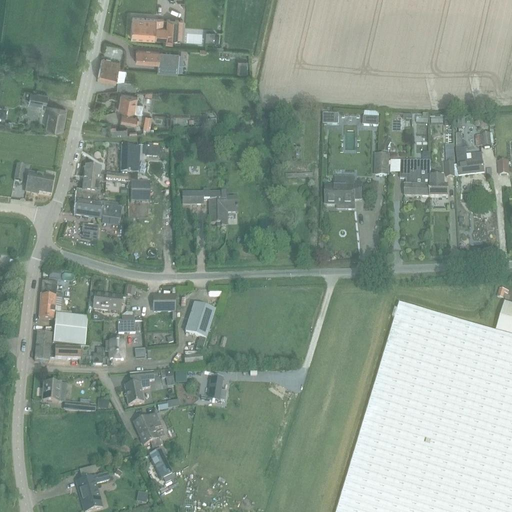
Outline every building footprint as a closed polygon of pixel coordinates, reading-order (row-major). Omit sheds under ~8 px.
[(132,18),(130,38),(167,41),(167,38),(181,39),(182,32),(179,32),(179,26),(182,26),(183,19),(168,18),(167,29),(162,29),(163,20),(132,18)] [(136,50),(135,62),(159,64),(158,73),(177,74),(179,54),(136,50)] [(97,80),(107,82),(115,84),(120,63),(102,59),(97,80)] [(117,90),(136,92),(136,83),(118,81),(117,90)] [(29,100),(46,104),(48,96),(31,92),(29,100)] [(118,110),(134,113),(137,97),(121,94),(118,110)] [(46,128),(52,129),(62,131),(66,111),(46,107),(45,112),(49,113),(46,128)] [(347,127),(348,107),(337,107),(336,127),(347,127)] [(120,122),(136,125),(137,117),(121,115),(120,122)] [(416,115),(408,115),(407,124),(415,125),(416,115)] [(143,129),(149,130),(151,118),(145,117),(143,129)] [(364,126),(378,126),(379,118),(364,118),(364,126)] [(481,135),(483,147),(483,149),(491,148),(489,134),(481,135)] [(146,147),(146,156),(159,157),(159,148),(146,147)] [(121,173),(122,173),(122,177),(107,177),(107,182),(129,183),(132,183),(131,203),(150,204),(151,184),(138,183),(139,174),(140,148),(122,148),(121,173)] [(456,150),(458,166),(459,176),(484,173),(482,154),(470,156),(471,161),(466,161),(465,149),(456,150)] [(445,153),(446,179),(454,178),(454,164),(455,164),(455,152),(445,153)] [(353,173),(354,157),(345,156),(344,173),(353,173)] [(376,177),(388,177),(389,157),(376,157),(376,177)] [(431,162),(401,162),(401,173),(401,180),(406,180),(406,185),(405,185),(405,188),(405,198),(431,198),(431,178),(431,162)] [(499,163),(499,176),(508,175),(508,162),(499,163)] [(14,182),(22,183),(25,168),(17,166),(14,182)] [(85,167),(83,192),(98,193),(99,183),(103,183),(104,176),(100,176),(101,169),(85,167)] [(26,190),(51,195),(54,180),(29,175),(26,190)] [(444,178),(431,178),(431,198),(447,199),(448,188),(448,187),(444,187),(444,178)] [(326,187),(326,205),(354,205),(354,200),(361,200),(361,183),(354,183),(354,179),(335,179),(335,187),(326,187)] [(98,193),(83,192),(76,191),(74,217),(101,220),(102,218),(120,220),(122,208),(107,206),(108,203),(97,202),(98,193)] [(182,194),(182,196),(182,206),(204,206),(204,201),(210,201),(210,225),(221,224),(221,227),(226,227),(226,213),(237,213),(237,214),(237,201),(226,201),(226,194),(182,194)] [(98,241),(99,227),(82,226),(82,233),(83,234),(82,240),(98,241)] [(42,283),(39,319),(39,320),(53,321),(54,314),(56,315),(61,315),(62,300),(55,299),(56,284),(42,283)] [(94,310),(120,313),(122,298),(95,295),(95,296),(93,298),(93,300),(94,302),(94,310)] [(63,307),(73,307),(73,296),(63,296),(63,307)] [(154,298),(154,313),(175,312),(174,297),(154,298)] [(400,304),(337,511),(511,511),(511,305),(505,304),(496,333),(400,304)] [(202,352),(206,340),(215,312),(194,305),(185,334),(200,338),(196,350),(202,352)] [(56,315),(54,335),(37,334),(34,362),(49,363),(49,359),(51,344),(80,347),(86,347),(89,318),(61,315),(56,315)] [(133,322),(122,322),(118,322),(118,335),(135,334),(135,322),(133,322)] [(110,361),(123,361),(124,338),(110,337),(110,344),(105,344),(105,352),(110,352),(110,361)] [(80,347),(51,344),(49,359),(54,360),(80,361),(80,347)] [(167,355),(178,356),(178,349),(168,348),(167,355)] [(97,356),(93,356),(93,366),(102,365),(103,349),(97,349),(97,356)] [(191,354),(192,362),(211,359),(210,352),(191,354)] [(153,374),(129,376),(130,386),(124,387),(128,407),(144,404),(141,391),(150,389),(149,382),(154,382),(153,374)] [(211,377),(207,402),(212,402),(212,403),(214,403),(215,403),(219,404),(220,401),(221,392),(223,379),(211,377)] [(43,402),(59,404),(63,404),(63,401),(66,401),(67,386),(44,383),(43,402)] [(158,405),(159,412),(168,411),(167,403),(158,405)] [(65,404),(64,411),(89,413),(95,413),(95,407),(65,404)] [(133,425),(137,434),(143,446),(148,444),(151,450),(160,446),(153,430),(161,426),(156,415),(133,425)] [(159,451),(148,456),(161,481),(172,476),(159,451)] [(84,511),(89,511),(95,511),(102,509),(96,484),(109,481),(107,475),(94,478),(77,483),(84,511)] [(67,488),(75,483),(73,478),(64,483),(67,488)]
